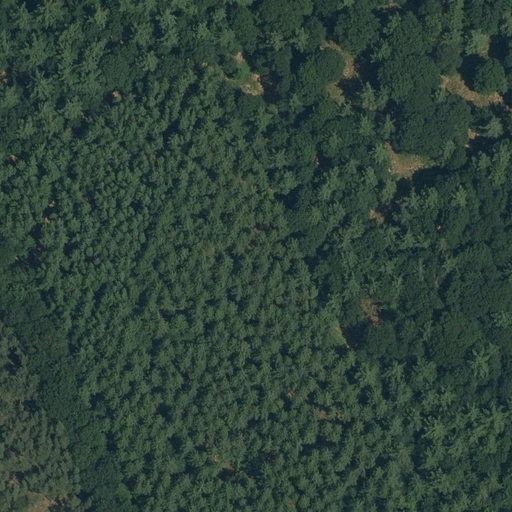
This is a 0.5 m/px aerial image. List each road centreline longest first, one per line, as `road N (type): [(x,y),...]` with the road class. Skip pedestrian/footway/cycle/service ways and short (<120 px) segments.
road 1 (track): [(115,511),(0,271)]
road 2 (track): [(478,177),(511,297)]
